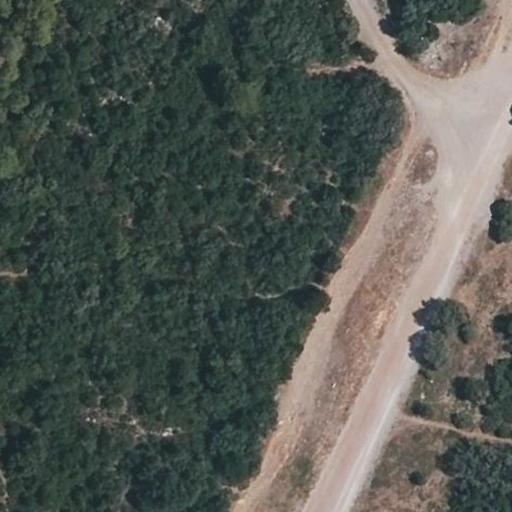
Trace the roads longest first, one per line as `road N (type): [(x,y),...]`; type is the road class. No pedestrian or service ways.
road 1 (track): [(339,511),(511,138)]
road 2 (track): [(363,0),(428,127)]
